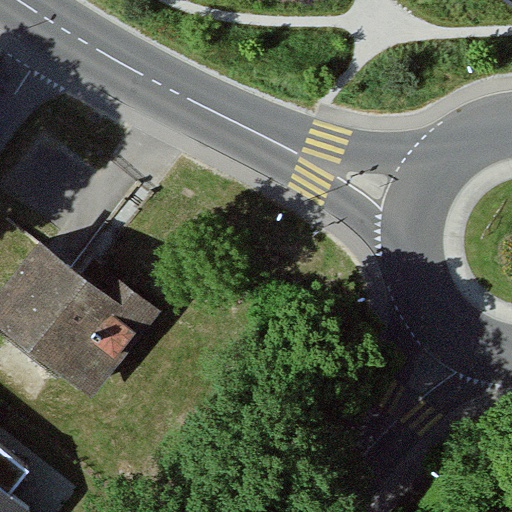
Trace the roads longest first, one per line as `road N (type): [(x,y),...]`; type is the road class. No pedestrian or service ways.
road 1 (secondary): [(415,206),(279,147),(62,32),(22,0)]
road 2 (tertiary): [(465,337),(336,511)]
road 3 (secondary): [(415,206),(417,280),(436,312),(465,337)]
road 4 (secondary): [(511,127),(458,146),(431,172),(415,206)]
